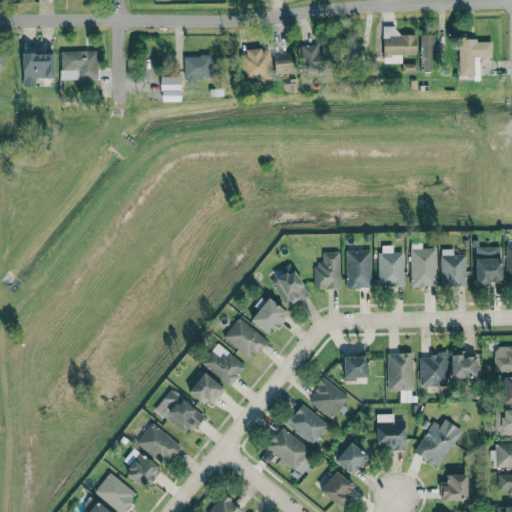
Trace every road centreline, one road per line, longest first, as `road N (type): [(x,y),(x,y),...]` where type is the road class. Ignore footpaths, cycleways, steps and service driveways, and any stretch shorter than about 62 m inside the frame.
road 1 (residential): [(0,21),(224,20),(511,1)]
road 2 (residential): [(169,511),(320,326),(511,316)]
